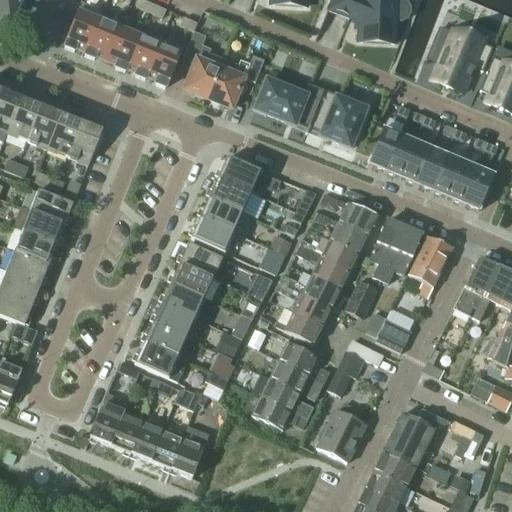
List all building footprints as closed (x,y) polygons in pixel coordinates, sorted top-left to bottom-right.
[(0,0),(0,24),(9,28),(23,0),(0,0)] [(268,0),(268,8),(306,9),(306,0),(268,0)] [(332,0),(326,14),(327,14),(347,22),(348,23),(349,22),(357,22),(356,44),(394,46),(395,21),(400,22),(404,19),(406,16),(407,11),(404,7),(401,4),(396,4),(396,0),(332,0)] [(152,7),(138,1),(135,9),(148,15),(152,7)] [(165,13),(152,7),(148,15),(162,21),(165,13)] [(73,54),(74,52),(85,56),(100,18),(79,10),(71,31),(67,30),(62,41),(66,42),(64,47),(65,48),(64,51),(73,54)] [(83,59),(93,63),(94,60),(105,64),(120,27),(100,18),(85,56),(83,59)] [(196,26),(182,20),(179,29),(192,35),(196,26)] [(119,31),(121,27),(120,27),(105,64),(115,68),(114,71),(124,75),(125,72),(139,39),(119,31)] [(450,34),(430,84),(462,97),(472,71),(474,72),(482,75),(492,51),(485,48),(450,34)] [(194,64),(183,93),(184,94),(191,97),(194,98),(196,100),(201,102),(204,102),(206,103),(223,63),(208,57),(210,53),(201,49),(204,40),(193,35),(183,59),(194,64)] [(145,80),(160,43),(159,42),(157,47),(139,39),(125,72),(135,77),(134,79),(144,83),(145,80)] [(154,88),(164,91),(165,89),(166,89),(181,51),(160,43),(145,80),(156,85),(154,88)] [(223,63),(206,103),(209,104),(211,106),(216,109),(219,108),(222,109),(229,112),(230,113),(243,82),(254,86),(263,64),(252,59),(248,68),(239,65),(238,69),(223,63)] [(486,77),(479,95),(487,98),(484,106),(511,118),(511,69),(492,61),(485,76),(486,77)] [(305,137),(322,94),(308,88),(303,100),(265,85),(254,113),(293,129),(293,128),(306,133),(304,137),(305,137)] [(0,145),(2,146),(6,137),(20,102),(0,94),(0,145)] [(337,99),(322,94),(305,137),(306,137),(308,133),(320,138),(320,139),(348,151),(363,113),(336,102),(337,99)] [(6,137),(26,145),(40,110),(20,102),(6,137)] [(399,109),(395,117),(405,122),(409,114),(399,109)] [(26,145),(46,153),(60,118),(40,110),(26,145)] [(414,116),(411,124),(421,128),(424,120),(414,116)] [(46,153),(66,161),(80,126),(60,118),(46,153)] [(424,120),(421,128),(431,133),(435,124),(424,120)] [(80,126),(66,161),(87,169),(101,135),(80,126)] [(445,129),(442,137),(452,141),(455,133),(445,129)] [(382,132),(367,168),(383,175),(398,139),(382,132)] [(455,133),(452,141),(462,146),(466,137),(455,133)] [(398,139),(383,175),(399,181),(414,145),(398,139)] [(476,142),(472,150),(483,154),(486,146),(476,142)] [(414,145),(399,181),(414,188),(429,152),(414,145)] [(486,146),(483,154),(493,159),(496,150),(486,146)] [(429,152),(414,188),(430,194),(445,158),(429,152)] [(445,158),(430,194),(445,201),(460,165),(445,158)] [(226,161),(216,181),(250,197),(251,196),(259,199),(268,180),(226,161)] [(3,173),(13,177),(17,167),(7,163),(3,173)] [(460,165),(445,201),(461,207),(476,171),(460,165)] [(17,167),(13,177),(23,181),(27,171),(17,167)] [(476,171),(461,207),(477,214),(492,178),(476,171)] [(46,191),(53,193),(57,183),(50,180),(46,191)] [(216,181),(208,201),(241,216),(250,197),(216,181)] [(57,183),(53,193),(60,196),(64,186),(57,183)] [(37,193),(29,214),(63,228),(64,228),(72,207),(37,193)] [(305,194),(293,216),(303,221),(315,198),(305,194)] [(344,212),(337,226),(367,241),(377,220),(323,198),(319,208),(333,214),(336,209),(344,212)] [(208,201),(199,221),(233,236),(241,216),(208,201)] [(12,231),(21,234),(55,248),(63,228),(29,214),(20,211),(12,231)] [(303,221),(293,216),(290,222),(300,227),(303,221)] [(335,231),(328,244),(358,259),(367,241),(337,226),(329,222),(315,216),(311,224),(325,231),(327,227),(335,231)] [(233,236),(199,221),(189,241),(223,257),(233,236)] [(371,281),(379,284),(402,231),(385,224),(375,247),(367,264),(377,268),(371,281)] [(284,235),(293,240),(297,234),(287,229),(284,235)] [(402,231),(379,284),(387,288),(393,274),(403,278),(420,238),(402,231)] [(21,234),(13,254),(47,268),(55,248),(21,234)] [(274,239),(268,251),(284,259),(289,246),(274,239)] [(406,279),(421,286),(416,297),(426,302),(451,251),(425,241),(406,279)] [(302,244),(298,251),(319,262),(349,277),(358,259),(328,244),(323,255),(302,244)] [(187,247),(178,267),(212,283),(219,286),(228,265),(187,247)] [(317,266),(310,280),(340,295),(349,277),(319,262),(298,251),(295,258),(308,265),(310,263),(317,266)] [(271,253),(262,274),(274,279),(280,266),(284,259),(274,255),(271,253)] [(13,254),(5,275),(39,288),(47,268),(13,254)] [(452,313),(470,322),(495,270),(477,262),(452,313)] [(178,267),(169,287),(203,302),(212,283),(178,267)] [(488,304),(497,309),(511,278),(511,277),(495,270),(470,322),(478,325),(488,304)] [(5,275),(0,286),(0,295),(31,308),(39,288),(5,275)] [(487,362),(507,372),(508,369),(511,354),(511,351),(511,278),(497,309),(510,315),(487,362)] [(285,279),(280,288),(331,313),(340,295),(310,280),(305,290),(297,286),(298,285),(285,279)] [(343,314),(361,323),(375,294),(357,285),(343,314)] [(169,287),(160,307),(194,322),(203,302),(169,287)] [(277,309),(284,312),(321,331),(331,313),(280,288),(277,295),(283,298),(277,309)] [(254,294),(251,300),(260,305),(264,299),(254,294)] [(31,308),(0,295),(0,320),(16,327),(23,329),(31,308)] [(260,305),(251,300),(247,306),(257,311),(260,305)] [(160,307),(151,326),(185,342),(194,322),(160,307)] [(242,312),(239,318),(251,323),(254,317),(242,312)] [(321,331),(284,312),(275,330),(283,334),(312,349),(321,331)] [(365,336),(376,342),(380,333),(384,324),(385,322),(374,317),(365,336)] [(234,332),(231,338),(241,343),(244,337),(250,325),(241,320),(234,332)] [(260,321),(257,327),(265,331),(268,325),(260,321)] [(376,342),(374,345),(399,358),(409,336),(384,324),(380,333),(376,342)] [(15,326),(9,341),(30,349),(36,335),(36,334),(34,334),(15,326)] [(151,326),(142,346),(176,362),(185,342),(151,326)] [(228,345),(222,357),(231,362),(237,350),(240,344),(231,339),(228,345)] [(352,344),(345,354),(363,363),(377,370),(382,359),(352,344)] [(176,362),(142,346),(133,367),(176,386),(186,366),(176,362)] [(286,347),(277,365),(308,380),(317,362),(286,347)] [(363,363),(345,354),(341,362),(325,394),(339,400),(349,379),(354,382),(363,363)] [(277,365),(268,383),(299,398),(308,380),(277,365)] [(0,366),(0,406),(6,409),(20,374),(0,366)] [(117,368),(115,374),(136,383),(138,376),(120,368),(118,367),(117,368)] [(426,367),(422,375),(438,383),(442,375),(432,370),(426,367)] [(320,372),(315,383),(322,387),(328,376),(320,372)] [(220,374),(217,380),(227,385),(230,378),(220,374)] [(227,385),(217,380),(209,376),(204,385),(222,394),(227,385)] [(511,398),(477,381),(469,397),(505,415),(511,399),(511,398)] [(148,392),(154,395),(159,385),(152,382),(148,392)] [(268,383),(259,401),(290,416),(299,398),(268,383)] [(159,385),(154,395),(161,398),(165,388),(159,385)] [(311,391),(306,402),(314,405),(319,395),(311,391)] [(196,407),(200,397),(194,394),(186,412),(193,415),(196,407)] [(88,442),(109,450),(123,415),(113,411),(116,402),(106,397),(88,442)] [(207,400),(200,397),(196,407),(203,410),(207,400)] [(259,401),(250,419),(281,434),(286,425),(302,433),(306,424),(305,423),(290,416),(259,401)] [(296,405),(290,416),(305,423),(311,412),(310,412),(296,405)] [(315,452),(346,467),(364,429),(333,414),(315,452)] [(109,450),(129,458),(143,423),(123,415),(109,450)] [(390,438),(381,457),(413,472),(423,454),(433,433),(401,417),(390,438)] [(129,458),(149,466),(163,431),(143,423),(129,458)] [(149,466),(169,474),(183,439),(163,431),(149,466)] [(183,439),(169,474),(190,482),(207,440),(186,432),(183,439)] [(456,432),(437,470),(451,477),(462,455),(469,459),(478,443),(456,432)] [(381,457),(373,474),(405,490),(413,472),(381,457)] [(373,474),(364,491),(397,507),(405,490),(373,474)] [(453,480),(449,489),(462,495),(466,486),(453,480)] [(364,491),(356,509),(362,511),(394,511),(397,507),(364,491)] [(461,496),(456,507),(465,511),(467,511),(473,502),(473,501),(461,496)]
